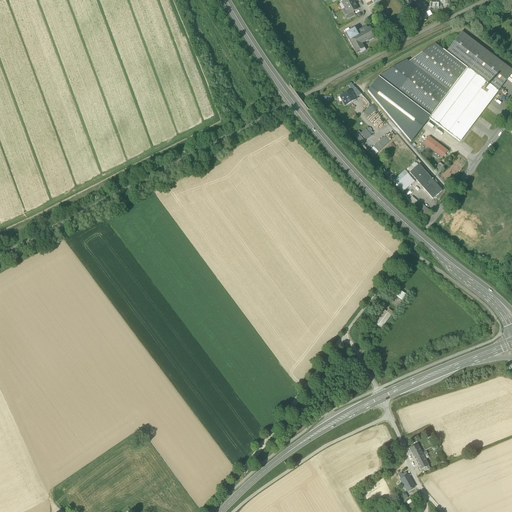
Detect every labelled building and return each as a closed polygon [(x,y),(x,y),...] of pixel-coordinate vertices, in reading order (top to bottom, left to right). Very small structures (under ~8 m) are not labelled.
[(342,3),(345,8),(354,3),(352,0),(346,0),(345,1),(342,3)] [(387,0),(382,1),(384,13),(392,12),(389,0),(387,0)] [(425,13),(417,0),(412,0),(410,1),(412,4),(409,5),(418,22),(427,17),(425,13)] [(358,9),(354,3),(345,8),(348,14),(353,12),(358,9)] [(348,39),(356,54),(360,52),(359,51),(364,48),(362,44),(368,41),(368,42),(374,39),(371,33),(372,32),(370,28),(366,29),(365,28),(359,31),(360,32),(356,34),(354,30),(347,34),(349,38),(348,39)] [(511,70),(461,32),(446,52),(468,68),(467,69),(498,92),(511,72),(511,70)] [(408,62),(416,68),(398,92),(430,116),(467,69),(468,68),(446,52),(443,50),(435,44),(408,62)] [(411,142),(429,119),(430,116),(398,92),(416,68),(408,62),(406,61),(378,77),(367,91),(411,142)] [(498,92),(467,69),(430,116),(429,119),(460,142),(498,92)] [(352,90),(356,98),(361,95),(356,88),(352,90)] [(340,97),(345,106),(357,99),(356,98),(352,90),(340,97)] [(375,111),(371,106),(363,113),(367,118),(375,111)] [(371,136),(366,129),(360,134),(366,140),(371,136)] [(358,133),(354,136),(361,145),(365,142),(358,133)] [(368,153),(373,157),(389,142),(385,137),(368,153)] [(424,144),(428,147),(433,141),(429,137),(424,144)] [(440,156),(442,158),(447,151),(433,141),(428,147),(435,152),(440,156)] [(434,170),(438,176),(444,167),(439,163),(434,170)] [(409,173),(429,195),(439,187),(432,180),(433,179),(432,179),(419,164),(418,165),(414,168),(409,173)] [(393,181),(396,184),(408,174),(404,171),(393,181)] [(396,184),(403,192),(414,182),(408,174),(396,184)] [(442,191),(439,187),(429,195),(433,199),(442,191)] [(413,206),(417,202),(412,197),(408,201),(413,206)] [(418,210),(422,215),(427,209),(422,205),(418,201),(417,202),(413,206),(418,210)] [(396,296),(402,301),(406,295),(400,290),(396,296)] [(375,323),(381,328),(391,316),(384,311),(375,323)] [(409,449),(420,470),(426,467),(428,466),(423,457),(420,451),(417,445),(409,449)] [(400,480),(407,492),(414,488),(407,476),(400,480)]
